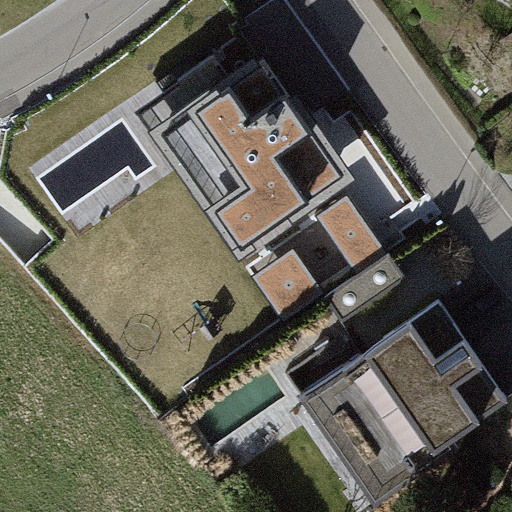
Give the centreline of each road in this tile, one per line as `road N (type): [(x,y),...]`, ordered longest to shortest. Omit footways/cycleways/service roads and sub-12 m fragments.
road 1 (residential): [(330,0),(381,85),(511,250)]
road 2 (residential): [(0,81),(81,41),(126,0)]
